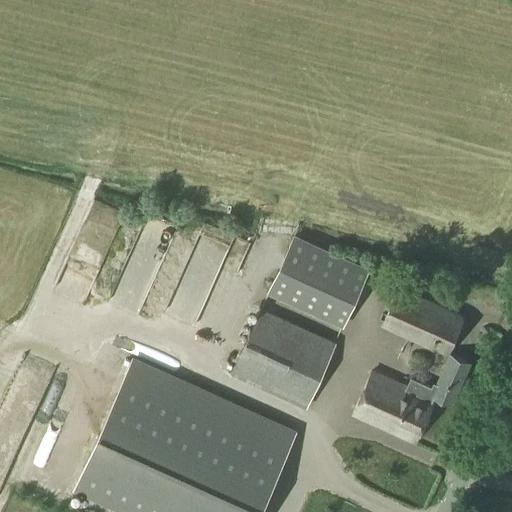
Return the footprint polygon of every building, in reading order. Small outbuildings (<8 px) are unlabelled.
[(271,290),(346,324),(370,270),(296,236),(271,290)] [(462,317),(398,288),(383,323),(446,352),(462,317)] [(261,308),(231,374),(307,408),(337,342),(261,308)] [(468,363),(449,355),(436,383),(434,382),(432,387),(410,377),(407,385),(371,369),(353,413),(417,442),(437,397),(450,403),(468,363)] [(130,511),(260,511),(296,434),(133,361),(76,488),(130,511)]
